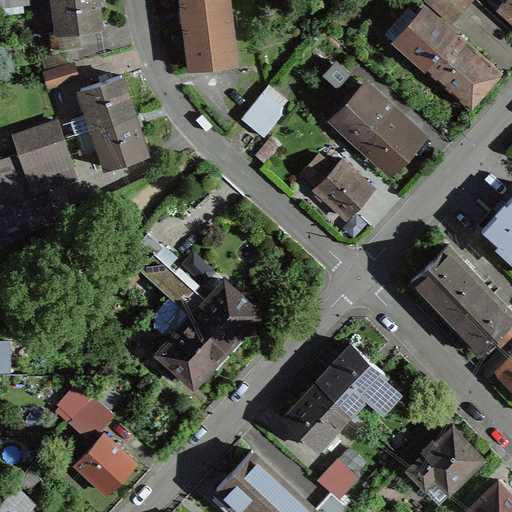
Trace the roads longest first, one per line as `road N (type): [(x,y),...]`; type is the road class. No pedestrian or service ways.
road 1 (residential): [(140,0),(145,36),(196,125),(359,274)]
road 2 (residential): [(139,511),(359,274)]
road 3 (residential): [(359,274),(511,107)]
road 4 (residential): [(359,274),(511,429)]
